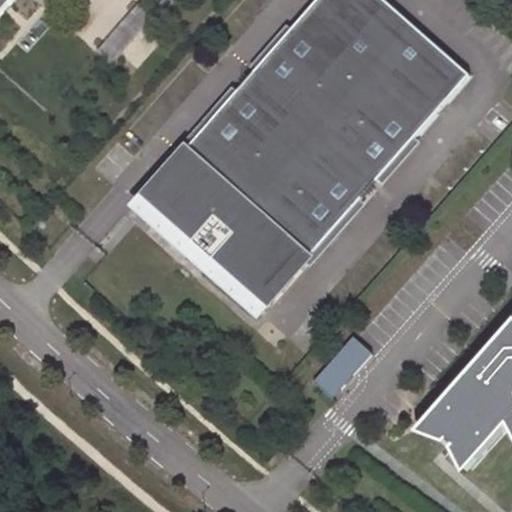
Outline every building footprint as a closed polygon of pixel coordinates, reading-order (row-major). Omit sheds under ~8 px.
[(0,0),(0,22),(19,0),(0,0)] [(318,0),(141,209),(267,313),(467,78),(372,0),(318,0)] [(141,209),(135,217),(261,320),(267,313),(141,209)] [(511,328),(419,435),(447,446),(454,451),(466,476),(510,426),(511,430),(511,328)] [(330,396),(369,353),(351,336),(311,380),(330,396)]
